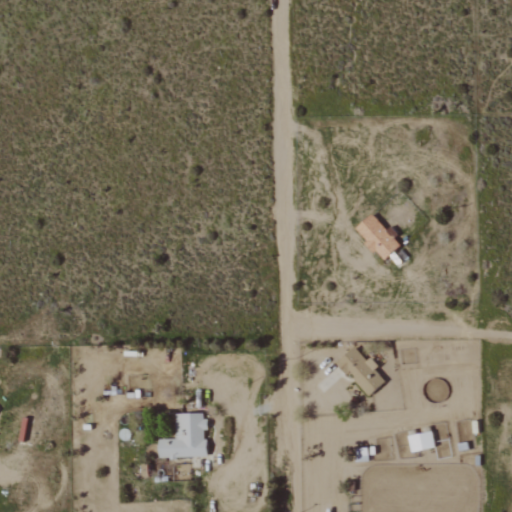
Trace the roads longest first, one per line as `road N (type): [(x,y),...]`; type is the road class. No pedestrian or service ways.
road 1 (residential): [(276,0),(284,511)]
road 2 (residential): [(281,328),(511,336)]
